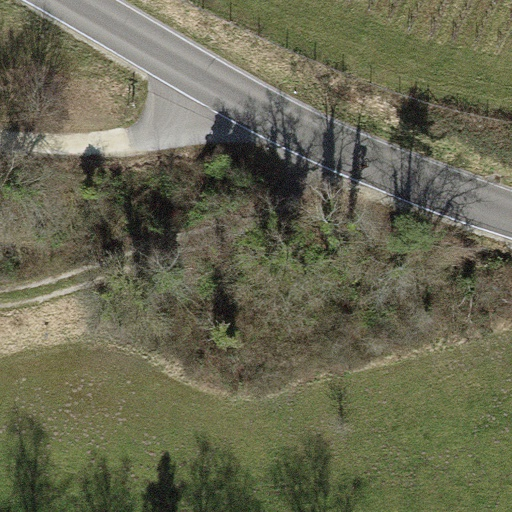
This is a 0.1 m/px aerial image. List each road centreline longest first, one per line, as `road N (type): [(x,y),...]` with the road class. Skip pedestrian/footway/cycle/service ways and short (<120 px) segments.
road 1 (tertiary): [(511,214),(321,140),(69,0)]
road 2 (track): [(0,297),(57,294),(199,242),(278,201),(321,140)]
road 3 (track): [(231,93),(166,131),(97,143),(0,139)]
